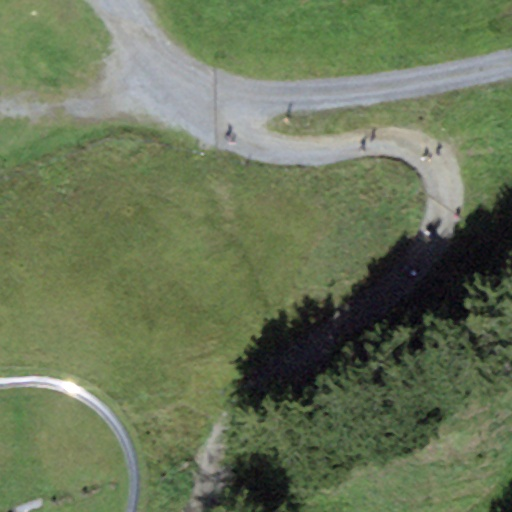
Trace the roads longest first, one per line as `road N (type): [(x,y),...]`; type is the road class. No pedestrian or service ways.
road 1 (track): [(230,100),(236,134),(271,160),(404,145),(445,172),(443,236),(246,412),(199,511)]
road 2 (track): [(230,100),(294,102),(511,68)]
road 3 (track): [(122,5),(161,80),(230,100)]
